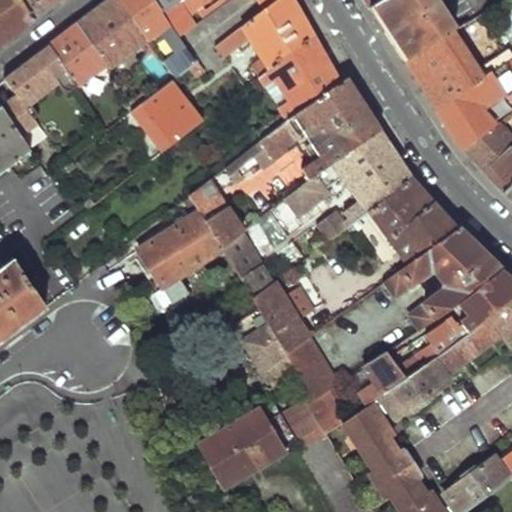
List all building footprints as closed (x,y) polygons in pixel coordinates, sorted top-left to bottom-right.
[(0,0),(0,47),(4,44),(33,23),(16,0),(0,0)] [(57,5),(63,0),(16,0),(33,23),(57,5)] [(139,108),(157,94),(150,84),(142,88),(129,72),(131,70),(122,59),(129,55),(124,49),(145,33),(120,0),(109,0),(96,10),(77,24),(108,65),(135,102),(139,108)] [(120,0),(145,33),(153,44),(157,41),(155,36),(173,24),(165,14),(156,0),(120,0)] [(156,0),(165,14),(182,2),(185,0),(156,0)] [(230,0),(212,0),(191,15),(197,24),(230,0)] [(253,64),(261,77),(314,36),(300,14),(291,0),(277,0),(229,37),(218,46),(225,55),(249,37),(263,57),(253,64)] [(223,30),(229,37),(277,0),(250,0),(254,5),(223,30)] [(363,0),(370,10),(386,0),(363,0)] [(381,27),(405,64),(456,31),(436,0),(386,0),(370,10),(381,27)] [(511,0),(502,0),(469,23),(460,28),(456,31),(405,64),(420,86),(435,110),(492,71),(500,66),(511,58),(511,0)] [(181,35),(197,24),(191,15),(182,2),(165,14),(173,24),(181,35)] [(465,17),(457,23),(460,28),(469,23),(465,17)] [(49,46),(79,86),(108,65),(77,24),(63,35),(49,46)] [(260,132),(264,140),(340,81),(328,59),(314,36),(261,77),(258,80),(268,93),(280,84),(290,100),(279,109),(283,116),(260,132)] [(199,61),(218,46),(211,37),(192,50),(199,61)] [(79,86),(49,46),(12,73),(7,77),(19,94),(23,100),(8,111),(21,131),(43,114),(35,103),(62,83),(66,89),(74,91),(79,86)] [(189,68),(196,76),(225,55),(218,46),(199,61),(189,68)] [(160,54),(177,78),(189,68),(199,61),(192,50),(189,47),(172,60),(166,50),(160,54)] [(500,66),(492,71),(503,87),(511,81),(500,66)] [(492,71),(435,110),(448,130),(456,141),(462,149),(497,123),(483,105),(504,89),(503,87),(492,71)] [(271,175),(286,199),(323,172),(334,164),(381,130),(364,105),(346,77),(340,81),(264,140),(219,174),(226,185),(248,168),(256,170),(304,135),(317,153),(301,165),(297,158),(271,175)] [(135,111),(165,152),(205,121),(174,80),(157,94),(139,108),(135,111)] [(290,100),(280,84),(268,93),(279,109),(290,100)] [(23,100),(19,94),(3,105),(8,111),(23,100)] [(0,177),(36,152),(21,131),(8,111),(3,105),(1,102),(0,103),(0,177)] [(130,106),(133,113),(135,111),(139,108),(135,102),(130,106)] [(112,129),(124,119),(122,115),(108,124),(112,129)] [(511,141),(497,123),(462,149),(481,169),(502,191),(511,182),(511,141)] [(315,224),(327,240),(356,220),(361,216),(370,210),(414,178),(398,154),(381,130),(334,164),(340,174),(359,198),(342,211),(338,215),(335,209),(315,224)] [(340,174),(334,164),(323,172),(326,174),(321,179),(325,185),(340,174)] [(286,199),(296,215),(330,192),(325,185),(321,179),(326,174),(323,172),(286,199)] [(414,178),(370,210),(408,264),(458,229),(451,221),(436,204),(414,178)] [(191,195),(223,246),(239,234),(242,231),(210,180),(191,195)] [(511,182),(502,191),(511,201),(511,182)] [(139,248),(172,301),(188,291),(179,276),(225,250),(223,246),(191,195),(185,200),(192,214),(139,248)] [(239,234),(243,241),(271,222),(265,214),(242,231),(239,234)] [(408,316),(419,331),(456,306),(501,269),(489,257),(480,249),(458,229),(408,264),(386,280),(395,296),(429,271),(438,272),(447,285),(441,292),(408,316)] [(225,250),(252,294),(267,283),(243,241),(239,234),(223,246),(225,250)] [(0,344),(48,305),(15,264),(0,276),(0,344)] [(460,323),(468,336),(494,315),(511,300),(511,277),(505,272),(503,270),(501,269),(456,306),(465,320),(460,323)] [(287,350),(309,334),(273,279),(267,283),(252,294),(287,350)] [(511,300),(494,315),(509,337),(511,341),(511,300)] [(468,336),(404,377),(383,392),(339,424),(326,432),(336,449),(351,437),(376,475),(370,479),(388,505),(392,502),(399,511),(463,511),(511,477),(511,455),(501,462),(497,458),(485,467),(461,484),(447,494),(453,504),(444,510),(431,491),(421,476),(425,473),(422,468),(423,467),(413,452),(412,453),(403,440),(399,443),(394,436),(399,433),(386,415),(394,409),(399,418),(454,381),(452,377),(509,337),(494,315),(468,336)] [(391,356),(404,377),(468,336),(460,323),(457,327),(452,318),(426,334),(433,344),(417,355),(409,345),(391,356)] [(314,394),(317,399),(323,395),(340,384),(309,334),(287,350),(314,394)] [(367,365),(383,392),(404,377),(391,356),(387,352),(367,365)] [(314,394),(283,411),(339,511),(372,511),(362,493),(353,479),(336,449),(326,432),(310,403),(317,399),(314,394)] [(326,432),(339,424),(323,395),(317,399),(310,403),(326,432)] [(198,443),(225,487),(291,449),(272,418),(264,404),(198,443)] [(403,440),(399,433),(394,436),(399,443),(403,440)] [(458,479),(461,484),(485,467),(482,462),(458,479)] [(435,487),(425,473),(421,476),(431,491),(435,487)] [(353,479),(362,493),(371,488),(361,475),(353,479)]
